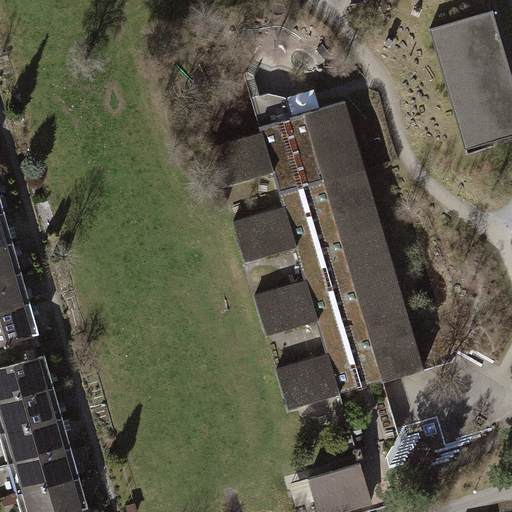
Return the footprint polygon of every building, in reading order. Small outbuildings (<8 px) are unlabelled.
[(511,74),(494,10),(430,28),(465,148),(511,134),(511,74)] [(261,132),(212,146),(222,186),(272,171),(283,206),(233,222),(245,262),(295,247),(304,280),(255,294),(267,334),(317,319),(326,354),(277,368),(289,408),(423,368),(345,102),(277,121),(268,92),(251,98),(261,132)] [(0,213),(0,349),(35,339),(0,213)] [(82,511),(41,365),(0,376),(0,450),(17,511),(82,511)] [(363,463),(308,479),(317,511),(357,511),(375,507),(363,463)]
